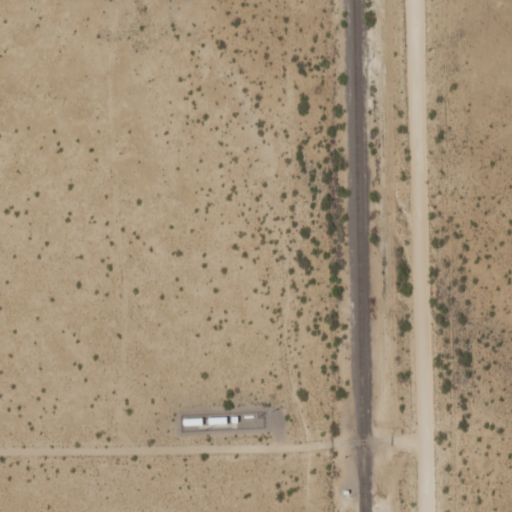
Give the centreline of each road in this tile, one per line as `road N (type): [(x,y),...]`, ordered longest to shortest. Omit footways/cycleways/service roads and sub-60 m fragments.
road 1 (residential): [(427,511),(414,0)]
road 2 (track): [(228,0),(257,451)]
road 3 (residential): [(0,455),(426,441)]
